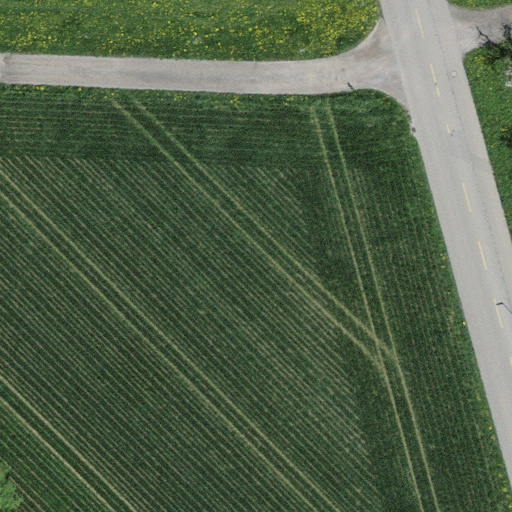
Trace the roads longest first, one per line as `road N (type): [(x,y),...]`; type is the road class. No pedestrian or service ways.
road 1 (track): [(429,74),(0,69)]
road 2 (unclassified): [(511,379),(410,0)]
